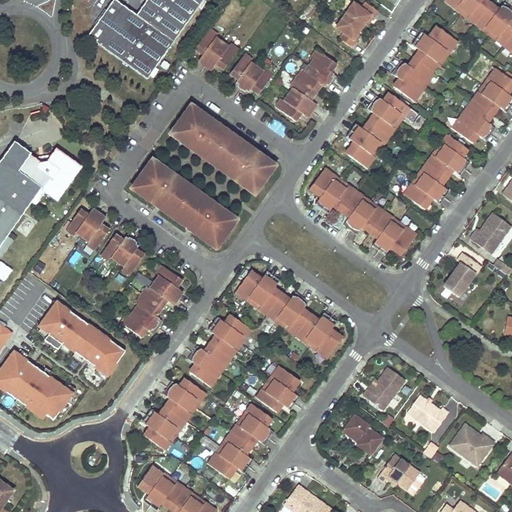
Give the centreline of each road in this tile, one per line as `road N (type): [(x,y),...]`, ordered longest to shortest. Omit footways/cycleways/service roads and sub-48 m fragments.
road 1 (residential): [(217,278),(112,198),(183,91),(202,89),(302,159)]
road 2 (residential): [(302,159),(418,0)]
road 3 (residential): [(108,434),(217,278)]
road 4 (residential): [(400,291),(511,140)]
road 5 (residential): [(249,235),(375,327)]
road 6 (residential): [(400,291),(275,200)]
road 7 (residential): [(291,447),(375,327)]
